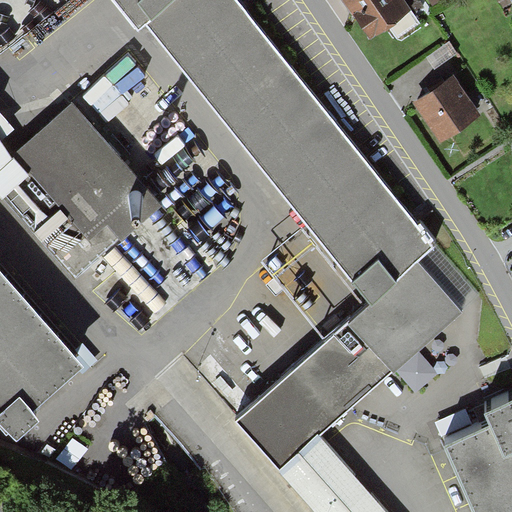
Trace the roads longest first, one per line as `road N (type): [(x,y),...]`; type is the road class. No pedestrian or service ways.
road 1 (unknown): [(27,76),(73,34),(110,29),(182,89),(240,175),(248,231),(229,272),(150,339)]
road 2 (residential): [(314,0),(511,302)]
road 3 (unknown): [(150,339),(16,197),(2,161),(5,129),(27,76)]
road 4 (unknown): [(150,339),(303,511)]
